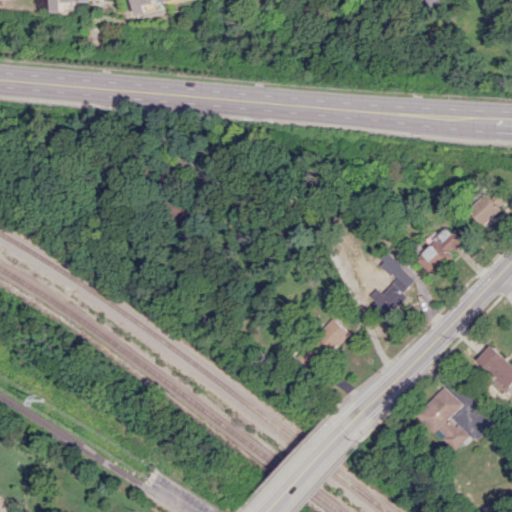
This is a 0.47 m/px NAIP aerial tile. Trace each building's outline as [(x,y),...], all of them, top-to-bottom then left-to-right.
[(54,0),(54,10),(65,10),(65,1),(96,1),(96,0),(54,0)] [(135,0),(138,13),(149,11),(148,3),(162,0),(135,0)] [(422,0),(427,8),(441,0),(422,0)] [(482,225),(500,208),(486,194),(468,210),(482,225)] [(457,226),(450,232),(446,228),(415,257),(431,275),(470,240),(457,226)] [(415,279),(388,252),(378,262),(396,279),(383,293),(377,288),(370,295),(376,301),(371,306),(385,320),(409,295),(404,290),(415,279)] [(352,334),(338,319),(305,350),(316,362),(327,352),(330,355),(352,334)] [(511,382),(511,363),(491,344),(478,359),(508,387),(511,382)] [(464,403),(446,387),(420,415),(459,451),(472,436),(452,417),(464,403)]
